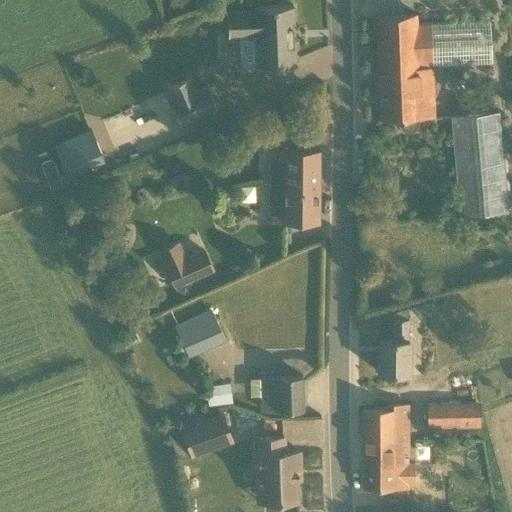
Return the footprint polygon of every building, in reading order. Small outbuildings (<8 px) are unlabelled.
[(264,31),(265,63),(303,62),(301,2),(263,3),(264,7),(236,7),(236,31),(264,31)] [(418,22),(417,13),(377,15),(376,15),(379,89),(380,89),(380,119),(397,118),(398,123),(399,127),(405,131),(409,131),(412,130),(416,126),(417,122),(417,118),(435,117),(433,94),(418,94),(417,67),(432,67),(491,64),(489,20),(418,22)] [(172,98),(180,120),(203,111),(216,107),(209,87),(208,84),(193,89),(188,75),(166,83),(172,98)] [(459,214),(507,210),(498,112),(450,116),(459,214)] [(102,159),(89,127),(53,143),(67,174),(102,159)] [(318,222),(319,149),(269,149),(269,222),(318,222)] [(50,156),(38,161),(50,188),(61,183),(50,156)] [(170,292),(209,272),(199,253),(160,272),(170,292)] [(204,348),(224,340),(211,310),(192,319),(204,348)] [(408,371),(408,319),(392,319),(392,339),(378,339),(378,372),(408,371)] [(278,411),(303,409),(302,376),(277,378),(278,411)] [(231,400),(229,380),(205,382),(207,402),(231,400)] [(395,471),(395,463),(409,463),(408,402),(393,403),(393,407),(364,408),(363,487),(409,485),(409,470),(395,471)] [(428,402),(428,424),(480,424),(480,402),(428,402)] [(192,452),(232,438),(223,412),(182,427),(192,452)] [(296,479),(300,479),(299,450),(284,451),(284,436),(255,437),(257,501),(297,500),(296,479)] [(417,508),(442,507),(441,472),(416,472),(417,508)]
